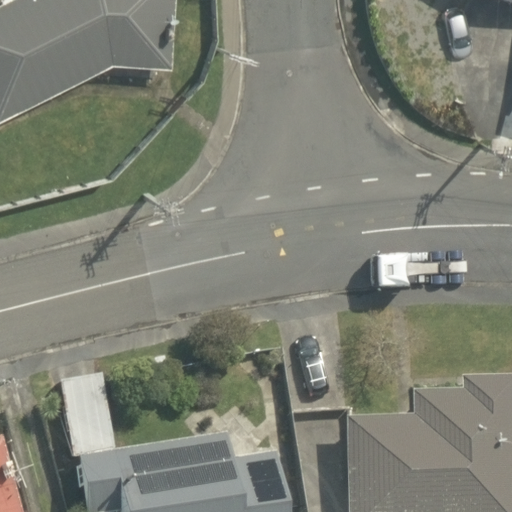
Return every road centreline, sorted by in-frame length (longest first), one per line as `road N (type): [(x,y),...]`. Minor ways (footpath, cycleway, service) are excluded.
road 1 (residential): [(0,319),(320,238)]
road 2 (residential): [(320,238),(293,0)]
road 3 (residential): [(320,238),(511,225)]
